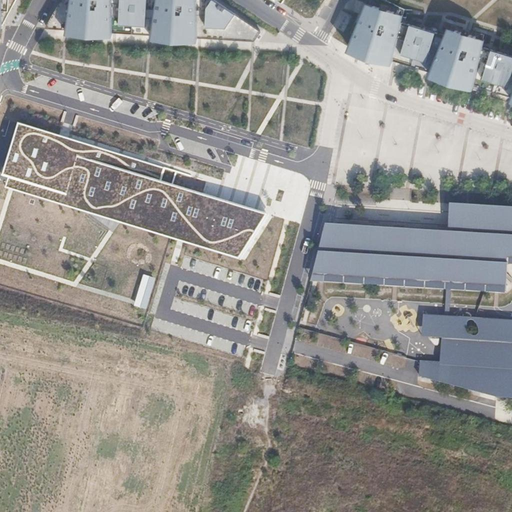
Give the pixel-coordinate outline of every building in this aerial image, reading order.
[(0,0),(0,26),(4,27),(17,0),(0,0)] [(86,31),(256,42),(262,32),(215,0),(62,0),(46,29),(86,31)] [(405,11),(366,1),(349,49),(494,93),(511,99),(511,52),(484,44),(486,36),(448,24),(446,32),(402,19),(405,11)] [(241,259),(270,216),(161,180),(165,170),(81,142),(78,154),(70,179),(62,203),(11,190),(241,259)] [(473,228),(468,205),(451,204),(449,232),(472,234),(473,228)] [(360,226),(327,224),(319,252),(326,252),(324,275),(347,276),(346,282),(365,284),(366,277),(400,280),(400,286),(444,289),(445,282),(487,285),(494,263),(494,257),(511,257),(511,208),(468,205),(473,228),(472,234),(449,232),(414,230),(413,243),(388,241),(360,226)] [(326,252),(319,252),(311,281),(446,290),(445,317),(424,315),(422,338),(452,338),(511,342),(511,321),(450,317),(451,290),(507,294),(508,264),(511,264),(511,257),(494,257),(494,263),(487,285),(445,282),(444,289),(400,286),(400,280),(366,277),(365,284),(346,282),(347,276),(324,275),(326,252)] [(511,342),(452,338),(450,363),(449,378),(497,382),(496,398),(511,399),(511,342)] [(444,363),(420,361),(419,377),(443,378),(444,363)] [(443,378),(419,377),(496,398),(497,382),(449,378),(450,363),(444,363),(443,378)]
